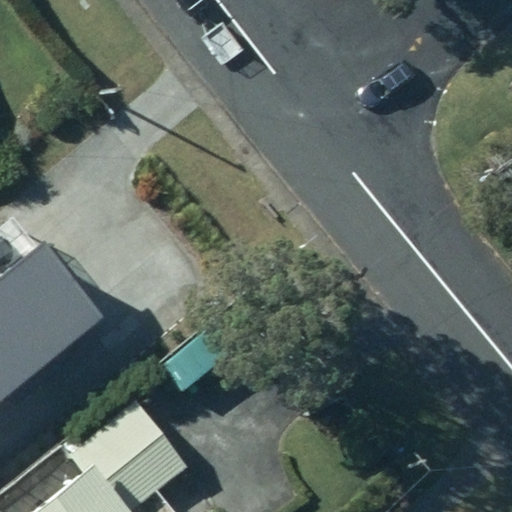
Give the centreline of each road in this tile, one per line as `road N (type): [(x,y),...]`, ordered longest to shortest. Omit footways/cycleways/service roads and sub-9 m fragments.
road 1 (tertiary): [(511,365),(321,132)]
road 2 (residential): [(487,0),(321,132)]
road 3 (tertiary): [(321,132),(216,0)]
